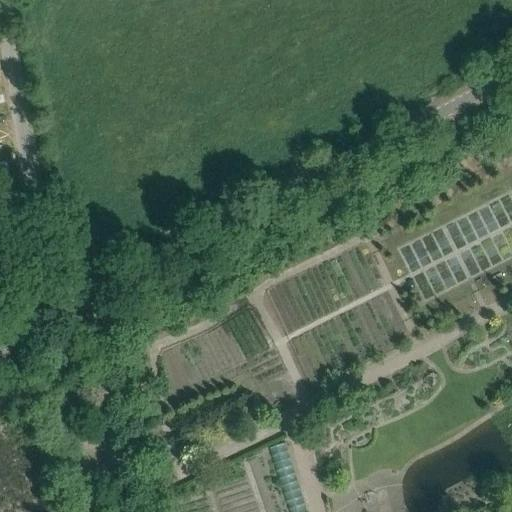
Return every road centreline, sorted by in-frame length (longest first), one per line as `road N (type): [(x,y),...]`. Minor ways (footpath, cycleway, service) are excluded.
road 1 (tertiary): [(0,348),(511,76)]
road 2 (track): [(79,307),(119,511)]
